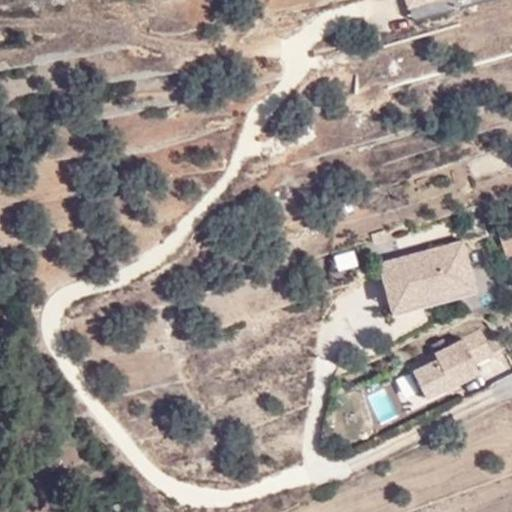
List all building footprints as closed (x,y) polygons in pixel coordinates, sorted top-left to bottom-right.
[(511,222),(493,230),(502,253),(511,250),(511,222)] [(384,316),(474,303),(465,245),(376,258),(384,316)] [(348,249),(329,260),(339,277),(358,266),(348,249)] [(413,397),(475,393),(473,349),(411,352),(413,397)] [(408,407),(418,402),(405,375),(395,380),(408,407)]
